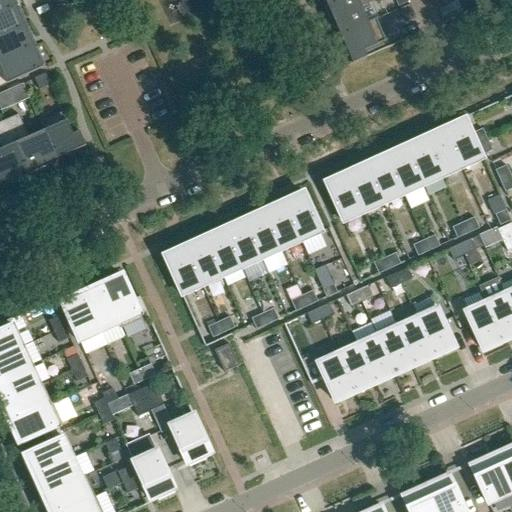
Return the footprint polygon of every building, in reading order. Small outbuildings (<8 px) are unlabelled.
[(0,0),(0,15),(16,8),(13,1),(14,0),(0,0)] [(368,24),(367,23),(360,7),(376,0),(340,0),(326,7),(327,7),(332,18),(329,19),(334,31),(336,30),(339,36),(368,24)] [(433,0),(437,10),(447,5),(444,0),(433,0)] [(406,24),(415,19),(409,5),(399,9),(406,24)] [(0,39),(25,28),(22,20),(24,19),(19,8),(17,9),(16,8),(0,15),(0,39)] [(368,24),(339,36),(351,64),(366,58),(363,51),(385,42),(375,19),(367,23),(368,24)] [(0,62),(34,48),(30,40),(32,39),(28,28),(25,29),(25,28),(0,39),(0,62)] [(34,48),(0,62),(0,70),(6,85),(43,69),(42,67),(39,60),(41,59),(36,48),(34,49),(34,48)] [(39,91),(49,86),(50,86),(45,74),(33,79),(39,91)] [(8,90),(0,94),(0,112),(15,105),(8,90)] [(44,131),(57,159),(85,147),(78,133),(72,135),(62,113),(40,123),(43,131),(44,131)] [(44,131),(43,131),(28,138),(18,115),(5,121),(27,172),(39,167),(40,169),(51,164),(50,162),(57,159),(44,131)] [(15,177),(27,172),(5,121),(0,123),(0,146),(1,150),(0,150),(0,184),(4,183),(5,185),(16,180),(15,177)] [(483,160),(481,157),(476,146),(471,135),(465,121),(464,122),(444,130),(462,169),(483,160)] [(442,178),(462,169),(444,130),(425,139),(442,178)] [(482,130),(471,135),(476,146),(487,141),(482,130)] [(405,148),(423,187),(442,178),(425,139),(405,148)] [(482,156),(487,154),(492,152),(487,141),(476,146),(481,157),(482,156)] [(423,187),(405,148),(385,157),(403,196),(423,187)] [(366,166),(383,205),(403,196),(385,157),(366,166)] [(364,214),(383,205),(366,166),(346,175),(364,214)] [(495,171),(500,182),(511,177),(506,166),(495,171)] [(343,223),(364,214),(346,175),(325,184),(343,223)] [(511,190),(511,179),(511,177),(500,182),(505,193),(511,190)] [(283,204),(301,243),(321,233),(304,194),(283,204)] [(281,251),(301,243),(283,204),(263,213),(281,251)] [(500,226),(511,222),(506,210),(495,215),(497,221),(500,226)] [(244,222),(261,260),(281,251),(263,213),(244,222)] [(463,223),(468,234),(479,229),(474,218),(463,223)] [(242,269),(261,260),(244,222),(224,230),(242,269)] [(468,234),(463,223),(452,228),(457,239),(468,234)] [(511,250),(511,225),(511,224),(497,231),(507,252),(511,250)] [(242,269),(224,230),(204,239),(222,278),(242,269)] [(423,241),(429,252),(440,247),(434,236),(423,241)] [(204,239),(185,248),(202,287),(222,278),(204,239)] [(429,252),(423,241),(412,246),(418,257),(429,252)] [(475,251),(470,241),(459,246),(464,256),(475,251)] [(464,256),(459,246),(448,250),(453,261),(464,256)] [(183,296),(202,287),(185,248),(182,250),(164,258),(166,261),(182,296),(183,296)] [(389,270),(400,265),(395,254),(384,259),(389,270)] [(378,275),(389,270),(384,259),(373,264),(378,275)] [(407,269),(396,274),(401,285),(412,280),(407,269)] [(119,325),(118,325),(120,330),(141,320),(139,316),(146,312),(142,304),(142,305),(140,300),(134,303),(120,274),(102,282),(103,285),(101,286),(119,325)] [(390,290),(401,285),(396,274),(385,279),(390,290)] [(497,280),(478,288),(485,303),(503,342),(511,337),(511,309),(505,294),(504,295),(500,286),(497,280)] [(511,280),(500,286),(504,295),(505,294),(511,309),(511,280)] [(321,288),(326,299),(336,294),(337,294),(332,283),(331,283),(321,288)] [(99,334),(118,325),(119,325),(101,286),(93,290),(92,287),(83,291),(84,294),(82,295),(99,334)] [(372,298),(368,287),(357,292),(362,303),(372,298)] [(301,297),(306,308),(317,303),(312,292),(301,297)] [(346,297),(351,308),(362,303),(357,292),(346,297)] [(79,343),(99,334),(82,295),(74,299),(72,296),(63,300),(65,303),(61,305),(79,343)] [(290,302),(295,313),(306,308),(301,297),(290,302)] [(485,303),(465,312),(480,347),(481,347),(482,351),(500,343),(503,342),(485,303)] [(328,305),(317,310),(322,321),(333,316),(328,305)] [(413,315),(415,319),(416,319),(434,357),(437,356),(454,348),(452,344),(453,344),(435,305),(413,315)] [(262,315),(267,326),(278,321),(273,310),(262,315)] [(311,326),(322,321),(317,310),(306,315),(311,326)] [(267,326),(262,315),(251,320),(254,325),(256,331),(267,326)] [(53,333),(64,328),(59,317),(48,322),(53,333)] [(224,334),(234,329),(230,318),(219,323),(224,334)] [(414,366),(434,357),(416,319),(415,319),(397,327),(414,366)] [(0,357),(21,347),(9,320),(1,324),(1,325),(0,324),(0,357)] [(224,334),(219,323),(208,328),(213,339),(224,334)] [(397,327),(395,323),(374,332),(376,337),(377,336),(394,375),(414,366),(397,327)] [(64,328),(53,333),(58,344),(69,339),(64,328)] [(376,337),(358,345),(375,384),(394,375),(377,336),(376,337)] [(214,352),(224,373),(226,373),(232,370),(239,367),(229,345),(214,352)] [(375,384),(358,345),(338,354),(356,393),(375,384)] [(0,380),(30,367),(21,347),(0,357),(0,380)] [(356,393),(338,354),(318,363),(335,402),(356,393)] [(71,372),(82,367),(77,356),(66,361),(71,372)] [(139,370),(144,381),(155,376),(150,365),(139,370)] [(0,402),(1,404),(39,387),(30,367),(0,380),(0,402)] [(82,367),(71,372),(76,383),(87,378),(82,367)] [(133,386),(144,381),(139,370),(128,375),(133,386)] [(141,390),(150,412),(163,406),(153,384),(141,390)] [(48,406),(48,405),(39,387),(1,404),(2,407),(0,407),(0,410),(3,417),(6,416),(10,424),(48,406)] [(104,399),(106,405),(117,400),(112,389),(101,394),(104,399)] [(138,418),(150,412),(141,390),(128,396),(138,418)] [(109,410),(106,405),(104,399),(93,404),(98,415),(109,410)] [(48,438),(60,433),(58,427),(62,425),(52,404),(48,405),(48,406),(10,424),(11,426),(7,427),(16,446),(45,432),(48,438)] [(109,410),(98,415),(103,426),(114,421),(109,410)] [(189,468),(207,460),(205,457),(211,454),(193,416),(169,426),(189,468)] [(130,447),(145,443),(141,430),(127,434),(130,447)] [(34,477),(72,459),(60,433),(48,438),(51,444),(21,458),(29,476),(33,475),(34,477)] [(109,456),(120,451),(115,440),(104,445),(109,456)] [(493,456),(510,495),(511,493),(511,443),(496,450),(498,454),(493,456)] [(157,502),(175,494),(156,452),(133,462),(150,501),(156,498),(157,502)] [(510,495),(493,456),(488,458),(487,455),(469,463),(488,505),(510,495)] [(81,479),(81,478),(72,459),(34,477),(37,485),(35,486),(39,495),(41,494),(43,496),(81,479)] [(122,484),(133,479),(128,468),(117,473),(122,484)] [(436,511),(464,511),(446,473),(428,481),(430,485),(425,487),(436,511)] [(49,511),(60,511),(94,496),(85,476),(81,478),(81,479),(43,496),(44,499),(41,500),(45,509),(48,508),(49,511)] [(133,479),(122,484),(127,495),(138,490),(133,479)] [(436,511),(425,487),(421,489),(419,485),(401,494),(409,511),(436,511)] [(101,511),(94,496),(60,511),(101,511)]
